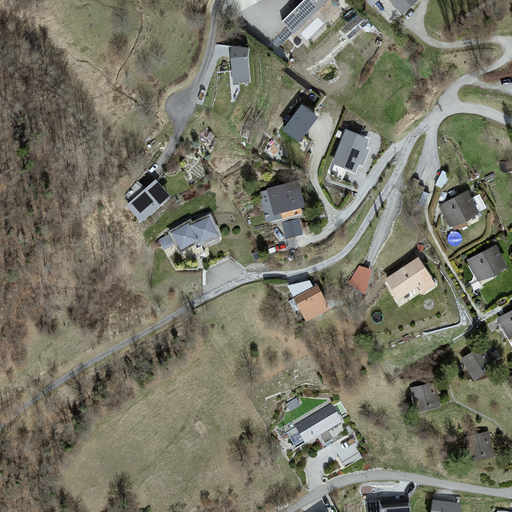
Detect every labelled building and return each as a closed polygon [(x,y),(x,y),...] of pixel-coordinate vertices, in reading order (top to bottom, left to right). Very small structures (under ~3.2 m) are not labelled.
[(413,0),(369,0),(398,25),(417,3),(413,0)] [(232,79),(251,79),(250,42),(231,43),(232,79)] [(299,101),(275,136),(298,151),(322,116),(299,101)] [(344,129),(330,170),(363,181),(377,140),(344,129)] [(308,179),(259,190),(267,226),(317,215),(308,179)] [(467,187),(439,205),(455,230),(483,212),(467,187)] [(190,202),(137,226),(155,263),(207,239),(190,202)] [(495,249),(464,266),(477,290),(509,273),(495,249)] [(429,250),(390,274),(409,304),(447,280),(429,250)] [(350,282),(364,288),(374,268),(359,262),(350,282)] [(335,274),(303,290),(316,317),(349,301),(335,274)] [(511,309),(503,314),(511,332),(511,309)] [(482,340),(461,356),(475,374),(496,358),(482,340)] [(441,383),(410,392),(418,417),(448,408),(441,383)] [(340,405),(291,428),(305,458),(354,435),(340,405)] [(498,430),(468,438),(474,463),(505,455),(498,430)] [(409,511),(408,497),(366,501),(367,511),(409,511)] [(458,511),(460,502),(432,499),(430,511),(458,511)]
